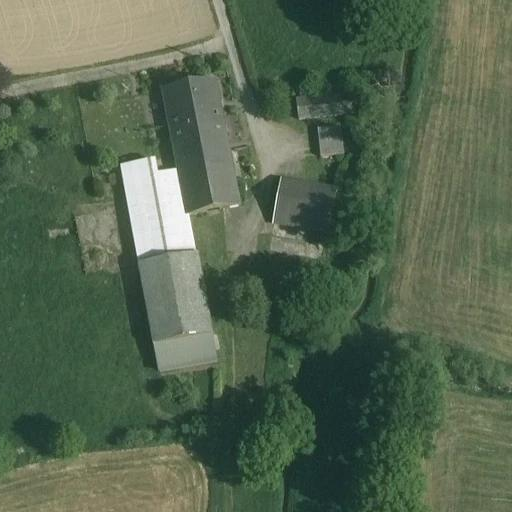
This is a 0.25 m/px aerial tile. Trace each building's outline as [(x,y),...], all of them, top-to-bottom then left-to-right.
[(215,78),(163,87),(167,109),(219,100),(215,78)] [(349,93),(294,99),(296,118),(351,112),(349,93)] [(219,100),(167,109),(177,166),(185,213),(186,213),(238,203),(219,100)] [(336,126),(314,128),(317,155),(339,153),(336,126)] [(151,157),(116,163),(134,261),(193,250),(186,213),(185,213),(177,166),(153,171),(151,157)] [(334,188),(278,179),(272,216),(328,225),(334,188)] [(327,231),(272,222),(263,268),(281,271),(319,278),(319,276),(327,233),(327,231)] [(351,237),(327,233),(319,276),(343,281),(351,237)] [(193,250),(134,261),(149,344),(209,333),(194,250),(193,250)] [(281,271),(263,268),(261,284),(278,287),(281,271)] [(278,287),(261,284),(258,298),(275,301),(278,287)] [(209,333),(149,344),(154,369),(214,359),(209,333)]
